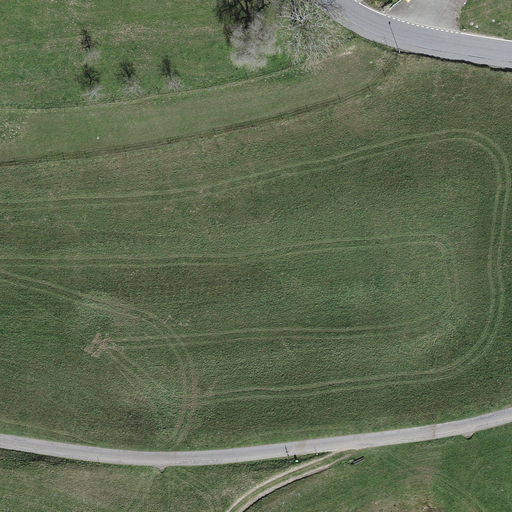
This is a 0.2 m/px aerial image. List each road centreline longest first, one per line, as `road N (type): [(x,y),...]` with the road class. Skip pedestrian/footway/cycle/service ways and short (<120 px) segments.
road 1 (unclassified): [(511,412),(348,443),(199,457),(0,438)]
road 2 (tertiary): [(334,0),(410,35),(511,51)]
road 3 (track): [(348,443),(233,511)]
